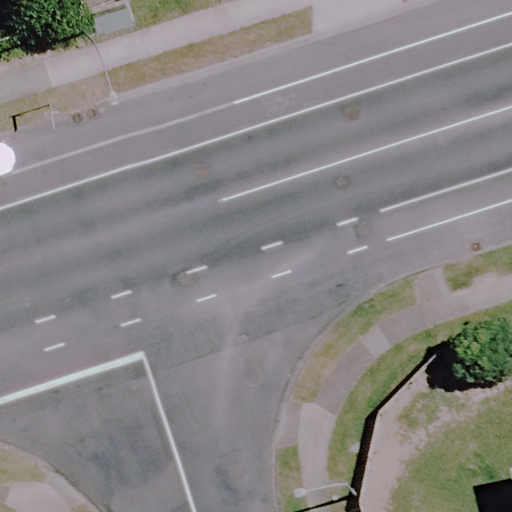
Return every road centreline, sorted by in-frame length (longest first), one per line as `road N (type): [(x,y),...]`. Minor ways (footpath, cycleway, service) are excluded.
road 1 (tertiary): [(106,230),(511,101)]
road 2 (residential): [(195,511),(106,230)]
